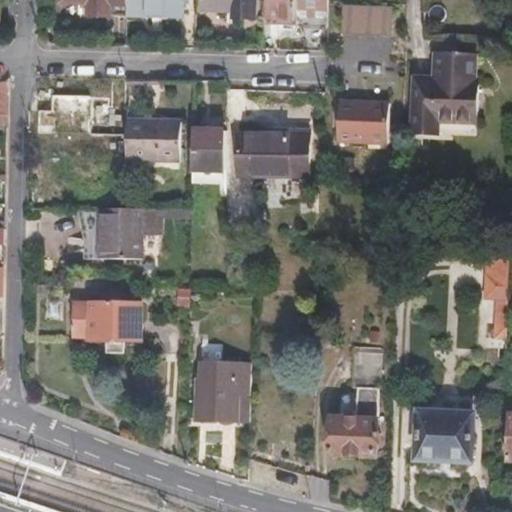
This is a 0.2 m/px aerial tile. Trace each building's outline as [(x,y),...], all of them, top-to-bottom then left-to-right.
[(110,20),(128,20),(128,0),(58,0),(58,5),(86,5),(86,20),(110,20)] [(128,0),(128,20),(184,19),(184,0),(128,0)] [(256,23),(256,0),(206,0),(206,15),(237,16),(237,22),(256,23)] [(270,0),(270,23),(277,23),(277,29),(298,30),(297,32),(329,33),(330,0),(270,0)] [(393,39),(394,9),(342,8),(341,37),(393,39)] [(110,52),(128,52),(128,20),(110,20),(110,52)] [(0,111),(9,112),(8,82),(0,83),(0,111)] [(479,119),(480,85),(417,82),(415,139),(439,140),(440,118),(479,119)] [(54,115),(32,115),(32,129),(68,130),(70,138),(88,138),(88,117),(98,117),(97,108),(88,107),(87,100),(56,100),(54,115)] [(393,108),(342,105),(341,144),(392,145),(393,108)] [(125,156),(125,144),(119,143),(117,117),(103,117),(102,143),(97,143),(96,174),(123,176),(125,156)] [(126,122),(125,144),(125,156),(156,158),(155,163),(179,163),(180,123),(126,122)] [(312,134),(242,133),(240,173),(290,175),(289,178),(311,179),(312,134)] [(227,178),(227,136),(193,136),(193,177),(227,178)] [(164,242),(165,216),(106,216),(106,239),(101,239),(101,265),(144,266),(145,242),(164,242)] [(509,341),(511,257),(511,253),(490,252),(489,300),(498,300),(498,341),(509,341)] [(143,344),(144,306),(78,304),(78,338),(94,339),(94,343),(143,344)] [(380,457),(384,348),(356,346),(354,387),(359,387),(358,417),(336,416),(334,454),(380,457)] [(194,423),(251,426),(254,367),(200,364),(200,380),(194,380),(194,423)] [(475,419),(423,417),(421,462),(473,464),(475,419)]
